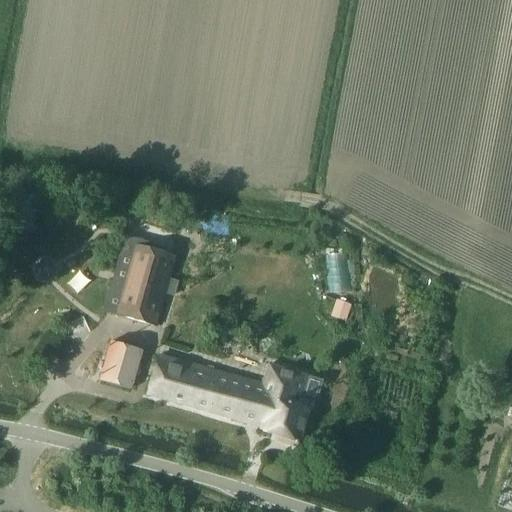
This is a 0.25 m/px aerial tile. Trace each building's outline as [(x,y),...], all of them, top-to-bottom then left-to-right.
[(121,199),(118,211),(130,214),(133,202),(121,199)] [(137,247),(116,316),(156,327),(166,293),(174,296),(177,283),(169,281),(176,258),(169,256),(155,252),(137,247)] [(337,302),(331,318),(345,323),(350,307),(337,302)] [(112,342),(100,381),(131,390),(143,351),(112,342)] [(147,395),(263,428),(262,432),(279,437),(278,441),(298,447),(308,411),(287,405),(290,394),(297,396),(303,375),(270,365),(263,386),(159,356),(147,395)]
